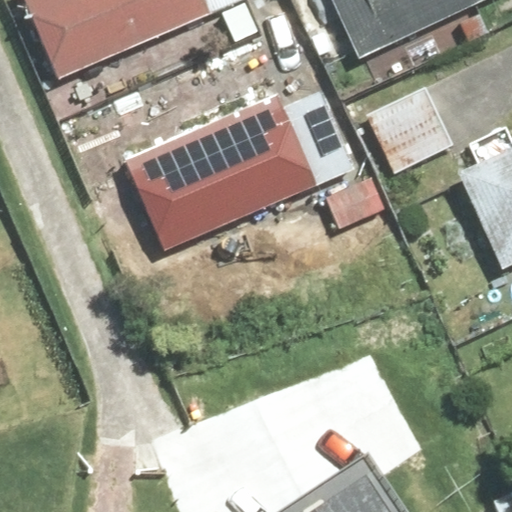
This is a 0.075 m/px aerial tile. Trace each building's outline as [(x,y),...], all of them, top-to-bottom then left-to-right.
[(196,0),(14,0),(51,85),(206,21),(196,0)] [(323,0),(354,64),(491,0),(323,0)] [(86,80),(36,98),(49,132),(98,113),(86,80)] [(269,100),(120,165),(159,254),(308,189),(269,100)] [(511,150),(451,179),(496,274),(511,266),(511,150)] [(367,511),(351,487),(311,511),(367,511)]
